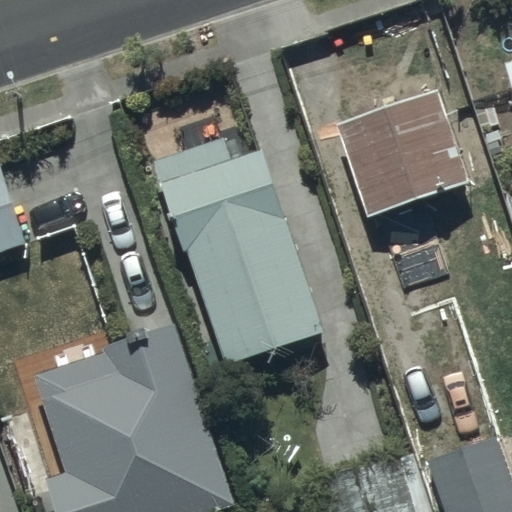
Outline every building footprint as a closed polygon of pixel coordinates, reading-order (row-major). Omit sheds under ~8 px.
[(448,81),(344,117),(395,252),(442,235),(427,196),(480,176),(460,122),(487,112),(475,81),(452,90),(448,81)] [(229,134),(161,159),(232,357),(336,320),(272,142),(237,155),(229,134)] [(9,156),(0,159),(0,252),(37,240),(9,156)] [(108,336),(111,346),(41,367),(57,419),(71,466),(55,471),(67,511),(213,511),(243,503),(186,313),(108,336)] [(511,511),(511,466),(498,432),(428,459),(448,511),(511,511)] [(422,511),(405,452),(318,478),(328,511),(422,511)]
